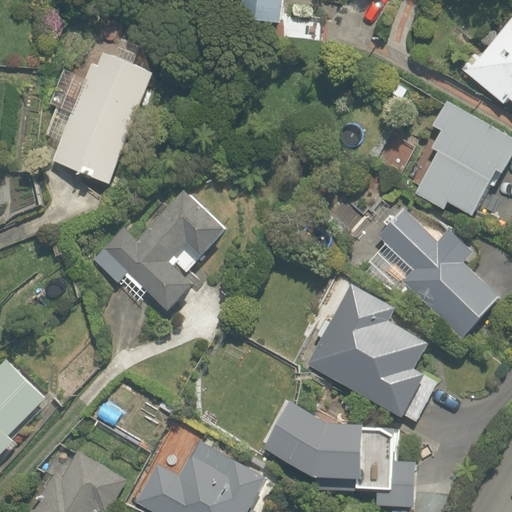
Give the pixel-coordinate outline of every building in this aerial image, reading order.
[(235,0),(233,17),(289,24),(291,0),(235,0)] [(292,42),(327,44),(328,17),(293,15),(292,42)] [(511,22),(483,59),(476,54),(463,70),(507,105),(511,98),(511,22)] [(56,161),(115,184),(160,73),(107,52),(102,66),(95,63),(76,112),(59,106),(47,134),(64,141),(56,161)] [(452,201),(479,216),(504,171),(508,174),(511,167),(511,135),(449,101),(435,126),(444,131),(435,148),(442,152),(419,193),(448,209),(452,201)] [(148,286),(174,311),(200,283),(189,273),(232,228),(192,190),(144,241),(128,226),(97,259),(122,283),(129,275),(144,290),(148,286)] [(406,282),(468,339),(507,297),(470,263),(480,252),(455,229),(444,241),(409,209),(399,219),(395,216),(385,227),(389,231),(383,237),(418,269),(406,282)] [(359,288),(313,363),(419,427),(443,387),(428,378),(443,353),(398,326),(405,315),(359,288)] [(0,368),(0,461),(20,441),(14,435),(50,397),(10,358),(0,368)] [(42,382),(43,382),(44,382),(44,381),(45,381),(46,381),(47,381),(47,380),(48,380),(49,380),(49,379),(50,378),(51,377),(51,376),(52,376),(52,375),(52,374),(53,373),(53,372),(53,371),(53,370),(53,369),(52,369),(52,368),(52,367),(52,366),(51,366),(51,365),(50,364),(49,363),(48,363),(48,362),(47,362),(47,361),(46,361),(45,361),(44,361),(43,361),(43,360),(42,360),(41,360),(40,361),(39,361),(38,361),(37,362),(36,362),(35,363),(34,364),(34,365),(33,365),(33,366),(32,367),(32,368),(32,369),(32,370),(31,370),(31,371),(31,372),(32,373),(32,374),(32,375),(32,376),(33,376),(33,377),(34,377),(34,378),(35,379),(36,379),(36,380),(37,380),(37,381),(38,381),(39,381),(40,381),(40,382),(41,382),(42,382)] [(406,435),(320,425),(315,464),(339,467),(336,495),(387,501),(386,511),(428,511),(433,469),(402,465),(406,435)] [(164,460),(137,507),(144,511),(269,511),(268,511),(284,485),(207,440),(187,474),(164,460)] [(102,511),(103,510),(106,511),(112,511),(132,479),(82,450),(65,479),(58,475),(36,511),(102,511)]
